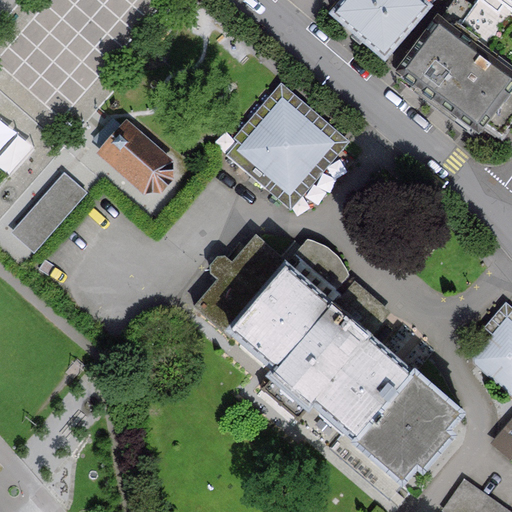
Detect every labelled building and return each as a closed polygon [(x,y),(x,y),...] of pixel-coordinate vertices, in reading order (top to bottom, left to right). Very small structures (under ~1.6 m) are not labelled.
[(336,19),(359,38),(391,0),(345,0),(332,16),(336,19)] [(391,0),(359,38),(385,61),(434,2),(434,0),(391,0)] [(511,0),(479,0),(474,7),(463,0),(454,0),(400,73),(477,131),(484,123),(502,137),(511,122),(511,0)] [(265,189),(272,181),(289,196),(334,144),(282,99),(246,141),(242,137),(226,156),(265,189)] [(167,160),(165,158),(163,160),(153,152),(155,149),(152,147),(150,150),(141,141),(143,139),(140,136),(138,139),(128,130),(130,128),(128,126),(123,129),(113,120),(94,142),(104,150),(102,156),(104,158),(106,156),(116,164),(114,167),(116,169),(118,166),(128,175),(126,177),(128,179),(130,177),(140,186),(138,188),(140,190),(142,188),(145,191),(159,190),(169,179),(168,165),(165,163),(167,160)] [(26,232),(40,244),(85,192),(81,196),(68,184),(26,232)] [(211,274),(219,281),(194,308),(231,340),(234,336),(276,372),(261,389),(298,422),(313,404),(345,432),(330,449),(390,501),(417,470),(423,475),(454,438),(449,433),(464,416),(414,373),(411,377),(368,341),(379,328),(336,291),(349,276),(341,261),(331,251),(316,243),(307,240),(291,258),(297,263),(292,268),(255,237),(232,265),(224,259),(218,259),(211,268),(211,274)] [(511,396),(511,320),(507,317),(497,330),(491,325),(488,326),(479,335),(480,339),(485,343),(474,356),(480,361),(476,366),(511,396)] [(511,425),(497,443),(511,456),(511,425)] [(502,511),(463,484),(444,511),(445,511),(502,511)]
